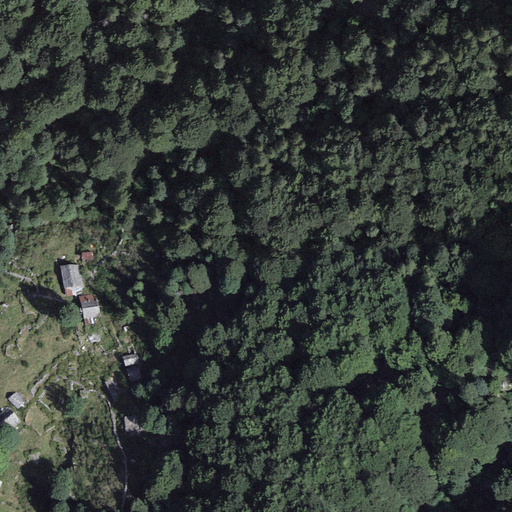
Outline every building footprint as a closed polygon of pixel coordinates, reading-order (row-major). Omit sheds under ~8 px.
[(80,264),(60,267),(63,290),(83,287),(80,264)] [(94,295),(79,298),(83,319),(99,316),(94,295)] [(136,355),(122,358),(123,366),(138,363),(136,355)] [(26,403),(17,393),(10,399),(19,409),(26,403)] [(0,439),(20,424),(8,409),(0,415),(0,439)]
